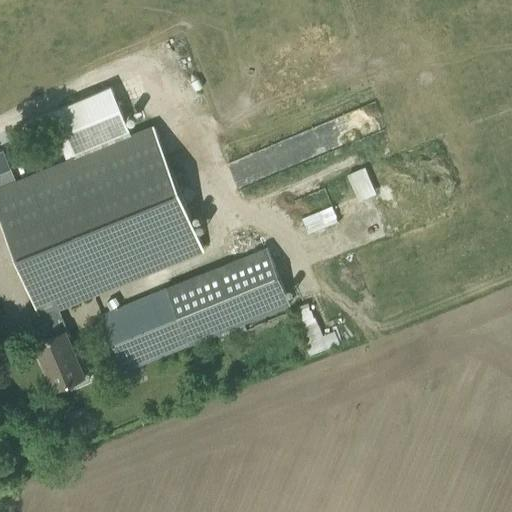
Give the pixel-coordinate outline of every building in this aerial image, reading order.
[(130,129),(111,84),(54,109),(74,154),(130,129)] [(350,140),(385,122),(374,101),(332,123),(336,132),(350,125),(353,130),(347,133),(350,140)] [(0,190),(0,219),(38,312),(56,304),(57,306),(202,247),(154,128),(0,190)] [(54,153),(50,142),(38,146),(42,158),(54,153)] [(2,151),(0,152),(0,184),(14,179),(2,151)] [(353,198),(380,192),(374,163),(347,169),(353,198)] [(102,314),(125,371),(290,303),(267,247),(102,314)] [(307,348),(324,341),(308,303),(291,310),(307,348)] [(56,304),(38,312),(35,313),(45,339),(35,343),(54,389),(83,376),(65,332),(68,331),(57,306),(56,304)]
